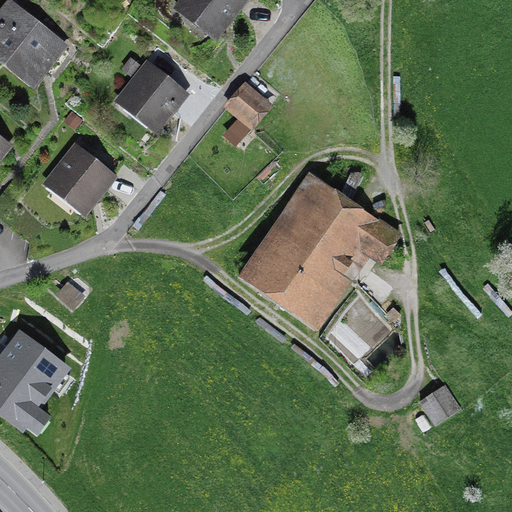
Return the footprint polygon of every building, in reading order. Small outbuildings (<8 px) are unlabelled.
[(238,0),(191,0),(180,15),(220,45),(248,7),(238,0)] [(72,54),(13,10),(0,27),(0,61),(42,93),(72,54)] [(149,69),(121,106),(162,137),(190,100),(149,69)] [(281,101),(255,80),(228,112),(254,133),(281,101)] [(0,157),(9,146),(0,139),(0,157)] [(74,148),(46,186),(86,215),(114,176),(74,148)] [(312,195),(253,285),(327,333),(386,243),(312,195)] [(68,285),(60,295),(74,307),(82,297),(68,285)] [(21,337),(0,364),(0,411),(22,428),(65,369),(21,337)] [(447,382),(420,400),(436,425),(463,407),(447,382)]
